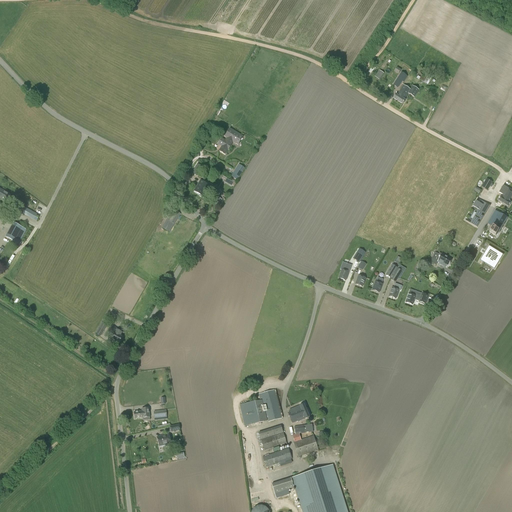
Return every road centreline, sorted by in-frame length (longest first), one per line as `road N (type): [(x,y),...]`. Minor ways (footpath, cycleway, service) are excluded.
road 1 (unclassified): [(129,511),(115,387),(205,224)]
road 2 (track): [(70,0),(309,60),(353,86)]
road 3 (unclassified): [(205,224),(155,168),(58,118),(0,61)]
road 4 (unclassified): [(421,322),(288,274),(205,224)]
road 5 (track): [(353,86),(511,180)]
road 6 (track): [(115,387),(0,494)]
road 7 (unknown): [(320,285),(287,384),(285,421)]
